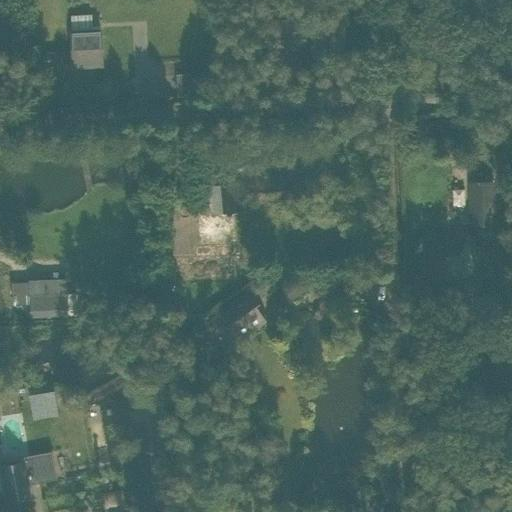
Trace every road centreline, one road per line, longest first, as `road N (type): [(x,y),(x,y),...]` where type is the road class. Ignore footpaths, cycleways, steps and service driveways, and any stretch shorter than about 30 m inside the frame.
road 1 (unclassified): [(511,102),(0,123)]
road 2 (unknown): [(390,107),(405,511)]
